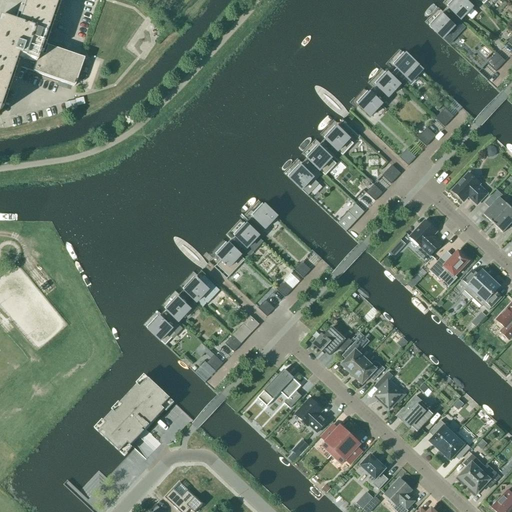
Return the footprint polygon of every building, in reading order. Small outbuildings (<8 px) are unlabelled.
[(0,103),(4,91),(9,76),(13,66),(32,72),(32,73),(74,87),(76,79),(83,82),(88,69),(81,67),(83,59),(49,48),(59,19),(51,16),(56,0),(24,0),(16,26),(1,20),(0,23),(0,103)] [(461,21),(472,9),(462,0),(453,0),(447,7),(461,21)] [(440,15),(429,27),(443,40),(459,22),(448,11),(442,17),(440,15)] [(411,83),(422,71),(403,54),(392,66),(411,83)] [(496,72),(505,62),(497,54),(487,64),(496,72)] [(389,98),(400,87),(385,74),(375,86),(389,98)] [(371,118),(382,106),(368,93),(357,105),(371,118)] [(444,128),(454,117),(445,109),(435,119),(444,128)] [(426,147),(436,137),(427,128),(417,139),(426,147)] [(344,158),(355,146),(336,129),(325,141),(344,158)] [(321,173),(332,161),(318,149),(307,160),(321,173)] [(408,166),(415,158),(406,150),(399,158),(408,166)] [(391,185),(400,174),(392,166),(382,177),(391,185)] [(320,186),(315,181),(301,169),(290,181),(309,198),(320,186)] [(477,205),(487,194),(478,186),(479,185),(468,175),(452,192),(463,202),(468,197),(477,205)] [(375,202),(382,194),(373,185),(366,194),(375,202)] [(493,225),(509,208),(500,199),(502,196),(497,191),(484,204),(490,209),(483,216),(493,225)] [(266,230),(277,218),(263,205),(252,217),(266,230)] [(357,221),(364,213),(355,205),(348,213),(357,221)] [(511,210),(509,208),(493,225),(502,234),(509,227),(511,229),(511,210)] [(430,256),(441,245),(433,237),(437,232),(425,221),(410,238),(421,249),(422,248),(430,256)] [(249,250),(259,239),(246,226),(235,237),(249,250)] [(217,267),(229,278),(241,265),(239,262),(243,259),(227,244),(216,255),(222,262),(217,267)] [(396,253),(401,248),(397,244),(392,249),(396,253)] [(454,278),(469,262),(458,252),(447,263),(441,258),(429,271),(439,280),(447,271),(454,278)] [(303,279),(310,271),(301,262),(294,270),(303,279)] [(464,291),(473,299),(491,279),(482,271),(478,276),(475,276),(471,272),(459,284),(465,290),(464,291)] [(495,292),(500,287),(491,279),(473,299),(480,306),(482,305),(488,311),(500,299),(495,295),(495,292)] [(196,280),(184,291),(201,309),(212,297),(196,280)] [(285,298),(292,290),(283,282),(276,290),(285,298)] [(179,323),(190,311),(176,298),(165,310),(179,323)] [(267,317),(274,309),(265,301),(258,309),(267,317)] [(509,341),(511,338),(511,303),(496,321),(504,328),(500,332),(509,341)] [(448,325),(454,318),(448,313),(442,319),(448,325)] [(158,317),(147,329),(165,346),(180,330),(182,331),(183,330),(165,314),(164,315),(165,316),(161,320),(158,317)] [(480,324),(486,317),(481,314),(475,320),(480,324)] [(252,333),(259,325),(250,317),(243,325),(252,333)] [(343,339),(331,328),(326,333),(327,334),(324,337),(318,332),(318,333),(321,335),(313,343),(310,341),(310,342),(321,352),(323,351),(329,356),(337,348),(342,353),(352,343),(346,337),(343,339)] [(234,353),(241,345),(232,336),(225,344),(234,353)] [(346,360),(341,366),(352,376),(366,361),(360,355),(360,354),(362,352),(362,347),(356,341),(342,356),(346,360)] [(215,372),(223,364),(214,356),(207,364),(215,372)] [(366,361),(352,376),(361,385),(368,377),(373,381),(384,369),(376,362),(374,362),(371,366),(366,361)] [(301,397),(296,392),(301,387),(293,380),(293,379),(284,370),(257,399),(267,408),(280,393),(288,400),(284,404),(290,409),(301,397)] [(395,389),(388,382),(392,377),(388,372),(377,384),(381,388),(374,396),(388,410),(396,402),(397,403),(404,395),(396,388),(395,389)] [(174,404),(144,376),(135,384),(137,386),(119,405),(118,403),(111,411),(112,412),(103,422),(102,420),(94,429),(124,457),(132,448),(130,447),(164,411),(165,412),(174,404)] [(424,394),(428,389),(423,384),(419,390),(424,394)] [(416,396),(401,413),(406,418),(404,421),(417,433),(433,416),(427,410),(418,402),(420,400),(416,396)] [(317,433),(327,423),(318,415),(322,411),(310,399),(295,415),(307,427),(308,425),(317,433)] [(439,452),(457,433),(446,424),(445,425),(440,421),(431,430),(435,434),(435,436),(429,442),(439,452)] [(331,456),(350,436),(340,427),(336,431),(331,427),(321,438),(326,442),(321,447),(331,456)] [(457,433),(439,452),(449,461),(455,455),(457,455),(461,458),(470,449),(465,444),(467,443),(457,433)] [(350,436),(331,456),(341,465),(345,460),(350,465),(360,454),(355,450),(359,445),(350,436)] [(298,457),(308,447),(302,441),(292,452),(298,457)] [(378,491),(388,480),(381,474),(385,470),(370,455),(360,466),(375,481),(372,484),(378,491)] [(467,469),(457,480),(463,485),(465,484),(467,487),(485,467),(472,456),(463,465),(467,469)] [(469,491),(475,496),(484,485),(489,490),(500,478),(488,466),(468,487),(470,489),(469,491)] [(406,511),(414,502),(407,495),(411,491),(399,480),(385,495),(397,507),(399,504),(406,511)] [(192,511),(196,511),(202,505),(179,483),(165,498),(179,511),(188,511),(190,510),(192,511)] [(511,511),(511,494),(508,490),(491,508),(494,511),(511,511)] [(368,491),(357,503),(367,511),(370,511),(380,502),(368,491)]
